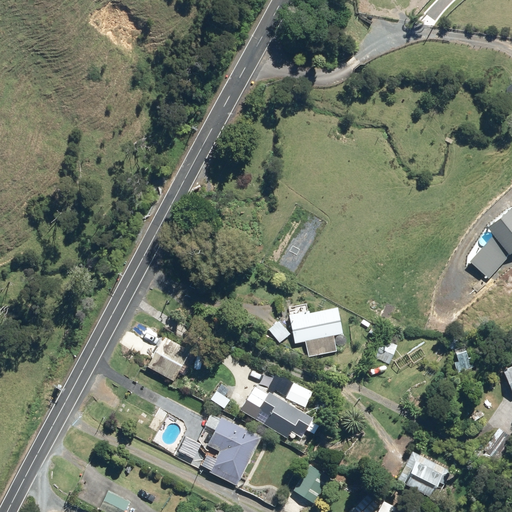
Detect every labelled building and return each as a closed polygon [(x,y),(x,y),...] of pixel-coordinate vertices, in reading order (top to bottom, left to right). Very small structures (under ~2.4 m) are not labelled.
[(511,250),(511,208),(510,206),(495,211),(485,223),(492,232),(468,257),(488,277),(509,253),(511,250)] [(308,310),(287,314),(292,342),(304,340),(307,356),(335,351),(332,335),(341,333),(337,307),(308,313),(308,310)] [(289,334),(277,320),(267,330),(279,343),(289,334)] [(188,350),(161,336),(145,365),(172,380),(188,350)] [(383,362),(390,342),(378,338),(371,357),(383,362)] [(359,343),(356,352),(363,354),(366,345),(359,343)] [(473,365),(465,344),(449,350),(457,372),(473,365)] [(511,365),(501,370),(510,392),(511,391),(511,365)] [(284,398),(304,407),(311,392),(292,382),(284,398)] [(484,392),(477,387),(468,399),(475,404),(484,392)] [(251,404),(245,413),(285,438),(289,432),(297,436),(300,431),(302,432),(311,419),(267,391),(256,408),(251,404)] [(231,401),(216,392),(212,400),(226,409),(231,401)] [(464,421),(481,420),(481,412),(464,413),(464,421)] [(259,436),(219,416),(205,444),(217,449),(207,470),(236,483),(259,436)] [(500,456),(511,440),(511,438),(498,428),(485,445),(500,456)] [(449,471),(409,450),(395,479),(434,499),(449,471)] [(331,475),(310,461),(293,487),(314,502),(331,475)] [(97,508),(104,511),(123,511),(129,502),(107,490),(97,508)] [(356,511),(368,511),(376,504),(367,495),(354,509),(356,511)] [(396,511),(392,510),(393,507),(380,501),(374,511),(396,511)]
